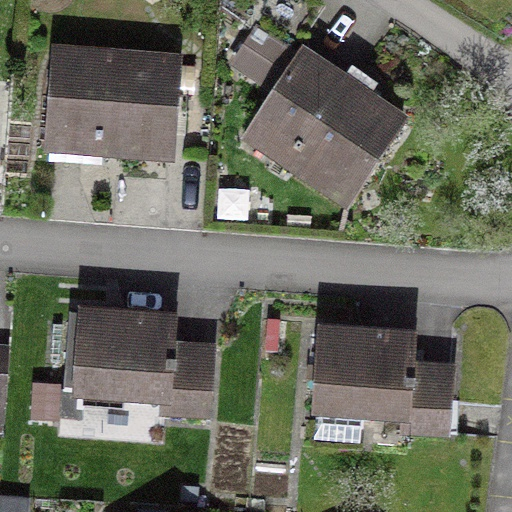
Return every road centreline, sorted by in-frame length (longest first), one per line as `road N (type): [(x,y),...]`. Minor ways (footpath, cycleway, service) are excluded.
road 1 (residential): [(0,245),(511,280)]
road 2 (residential): [(511,80),(389,0)]
